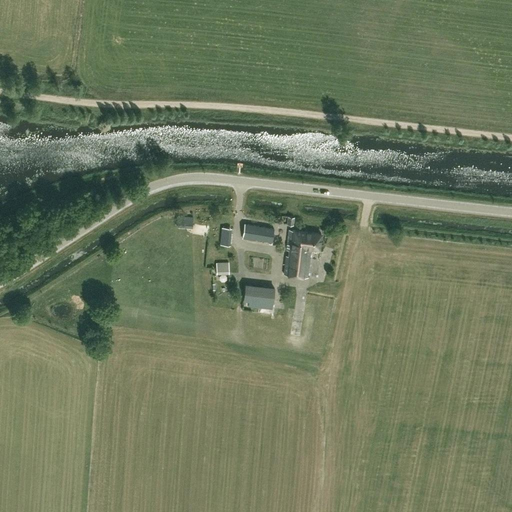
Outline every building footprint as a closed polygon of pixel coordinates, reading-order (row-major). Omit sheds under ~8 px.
[(193,228),(193,216),(177,216),(177,227),(193,228)] [(272,242),(274,228),(244,223),(242,238),(255,241),(255,239),(272,242)] [(221,227),(220,244),(231,245),(232,228),(221,227)] [(319,249),(321,233),(289,229),(286,249),(289,250),(288,255),(286,255),(284,274),(308,277),(311,248),(319,249)] [(46,243),(34,249),(36,253),(48,247),(46,243)] [(217,273),(229,272),(229,261),(216,261),(217,273)] [(272,309),(275,286),(244,282),(242,300),(249,301),(248,306),(252,307),(252,311),(258,311),(258,307),(272,309)]
